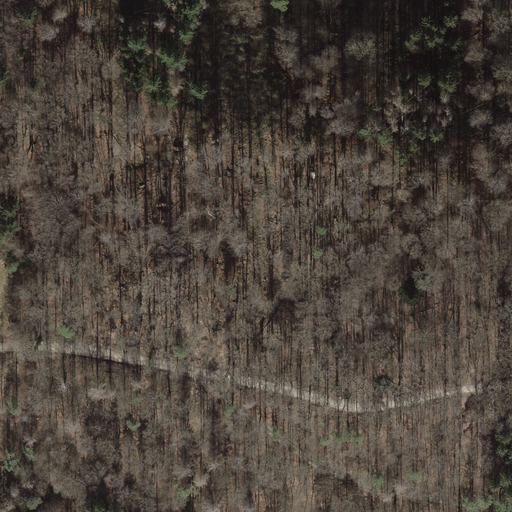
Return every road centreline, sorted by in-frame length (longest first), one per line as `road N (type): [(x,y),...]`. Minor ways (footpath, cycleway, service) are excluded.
road 1 (track): [(206,370),(292,443),(363,475),(511,508)]
road 2 (track): [(511,381),(356,401),(206,370)]
road 3 (track): [(206,370),(58,345),(0,347)]
